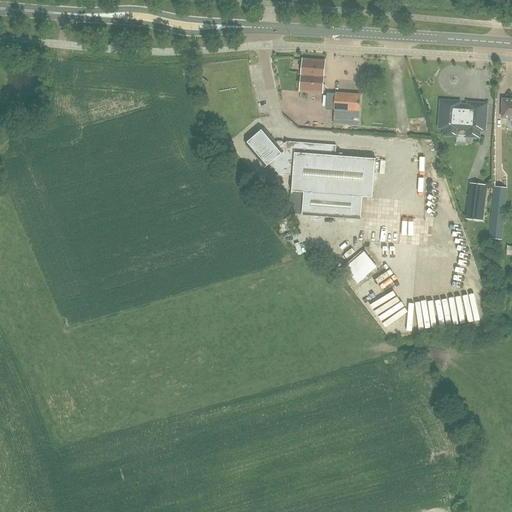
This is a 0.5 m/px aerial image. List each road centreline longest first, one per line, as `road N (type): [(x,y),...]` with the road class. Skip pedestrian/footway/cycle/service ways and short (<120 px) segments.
road 1 (primary): [(511,44),(266,28)]
road 2 (primary): [(56,13),(189,33),(266,28)]
road 3 (primary): [(266,28),(127,8),(56,13)]
